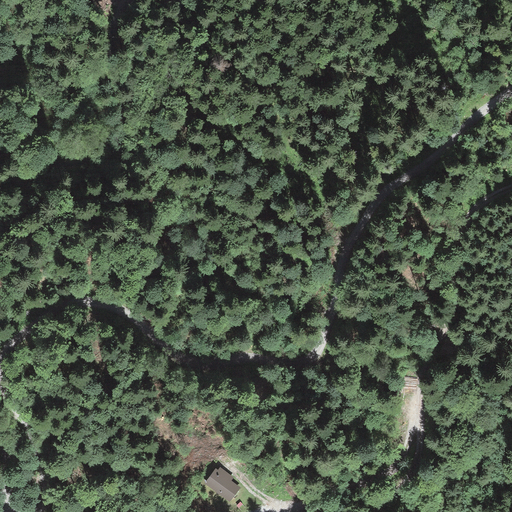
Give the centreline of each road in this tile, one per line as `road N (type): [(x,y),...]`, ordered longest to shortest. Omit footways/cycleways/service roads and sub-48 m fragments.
road 1 (track): [(511,91),(370,209),(345,251),(338,296),(311,359),(194,365),(169,353),(135,316),(89,302),(49,313),(0,363)]
road 2 (track): [(511,186),(468,218),(454,302),(418,376),(414,465),(375,511)]
road 3 (track): [(0,181),(125,145),(130,124),(111,47),(125,0)]
road 4 (track): [(271,506),(300,504),(393,469),(419,399)]
road 5 (track): [(0,374),(43,473),(34,511)]
